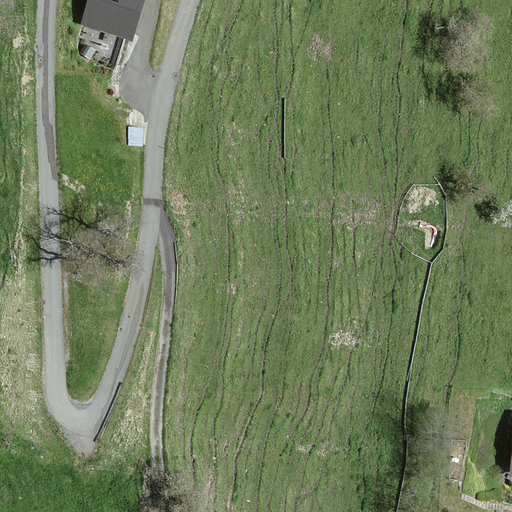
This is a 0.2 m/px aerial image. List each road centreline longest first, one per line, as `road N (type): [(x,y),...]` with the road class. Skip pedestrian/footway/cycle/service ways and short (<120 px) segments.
road 1 (residential): [(189,0),(157,120),(143,263),(124,344),(87,419),(59,408),(53,383),(47,0)]
road 2 (track): [(148,217),(167,239),(169,278),(158,390),(160,511)]
